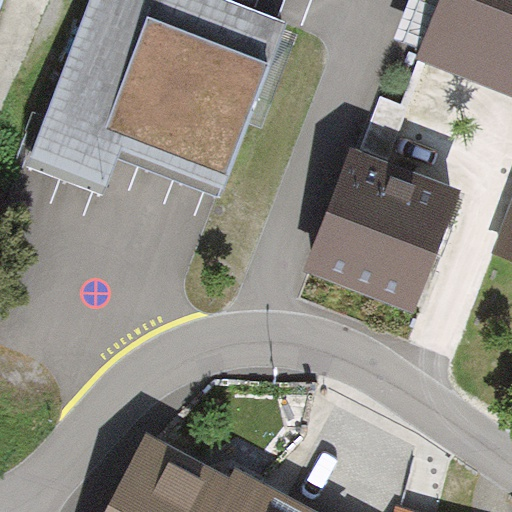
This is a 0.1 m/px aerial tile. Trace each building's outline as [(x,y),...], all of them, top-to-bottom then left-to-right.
[(287,26),(219,0),(94,0),(30,170),(105,198),(118,164),(220,202),(287,26)] [(511,0),(445,0),(421,63),(511,96),(511,0)] [(462,198),(358,159),(314,277),(418,315),(447,238),(462,198)] [(511,223),(498,258),(511,263),(511,223)] [(311,511),(236,473),(231,483),(148,440),(110,511),(311,511)]
